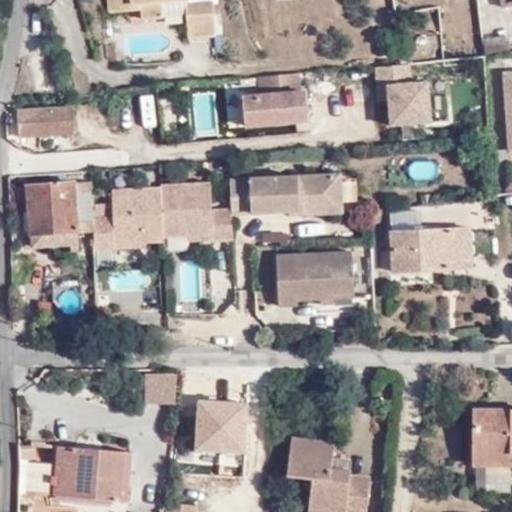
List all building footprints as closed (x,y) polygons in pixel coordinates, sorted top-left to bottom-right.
[(150,27),(168,26),(167,7),(194,6),(193,0),(109,0),(111,19),(150,17),(150,27)] [(511,0),(503,0),(507,12),(511,10),(511,0)] [(223,44),(221,10),(193,11),(196,46),(223,44)] [(119,50),(108,52),(110,64),(118,70),(123,69),(119,50)] [(52,54),(36,58),(45,95),(61,91),(52,54)] [(101,96),(95,73),(77,60),(73,61),(83,98),(101,96)] [(382,132),(432,129),(428,81),(412,82),(411,65),(377,67),(382,132)] [(511,71),(500,72),(506,157),(511,156),(511,71)] [(308,128),(305,74),(240,77),(244,132),(308,128)] [(23,110),(25,153),(42,153),(42,140),(55,139),(56,153),(73,151),(73,148),(82,148),(82,126),(73,126),(72,109),(23,110)] [(414,179),(440,178),(439,160),(412,161),(414,179)] [(348,180),(236,183),(238,214),(238,217),(295,215),(295,209),(349,209),(348,180)] [(238,217),(238,214),(218,214),(215,187),(117,189),(117,218),(98,218),(100,238),(100,248),(120,249),(120,241),(192,239),(217,239),(217,245),(239,244),(238,217)] [(97,188),(79,189),(82,237),(82,238),(100,238),(98,218),(97,188)] [(37,190),(38,237),(82,237),(79,189),(37,190)] [(348,219),(349,209),(295,209),(295,215),(295,220),(348,219)] [(422,215),(392,218),(393,236),(424,233),(422,215)] [(393,236),(395,273),(450,270),(450,258),(469,258),(467,230),(424,233),(393,236)] [(474,232),(474,253),(487,253),(487,232),(474,232)] [(82,238),(82,237),(38,237),(40,252),(82,250),(82,238)] [(303,305),(341,305),(341,299),(360,298),(359,258),(285,260),(286,312),(303,312),(303,305)] [(470,268),(469,258),(450,258),(450,270),(470,268)] [(32,262),(15,262),(16,292),(32,292),(32,262)] [(113,310),(104,310),(105,329),(114,328),(113,310)] [(179,373),(147,373),(147,404),(176,404),(179,373)] [(511,410),(470,410),(471,453),(506,453),(511,453),(511,410)] [(342,508),(341,511),(364,511),(368,476),(347,475),(348,467),(327,465),(328,455),(330,440),(287,436),(285,475),(307,478),(306,505),(342,508)] [(37,491),(58,492),(120,496),(122,449),(59,444),(59,445),(20,444),(22,493),(22,498),(36,499),(37,491)] [(131,451),(122,449),(120,496),(129,497),(131,451)] [(506,469),(506,453),(471,453),(471,468),(506,469)] [(349,457),(328,455),(327,465),(348,467),(349,457)]
